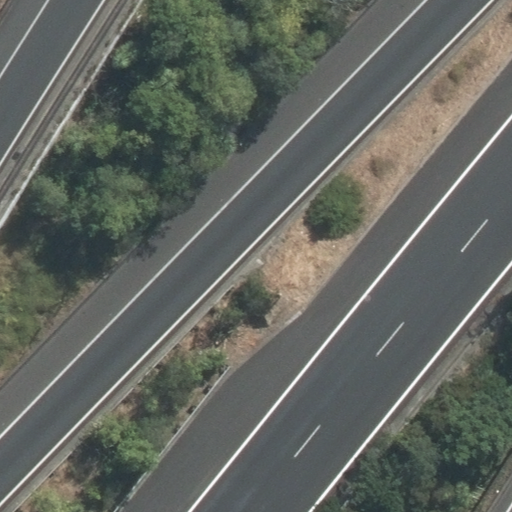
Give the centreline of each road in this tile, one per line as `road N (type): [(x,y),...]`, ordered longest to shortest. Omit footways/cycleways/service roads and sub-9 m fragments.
road 1 (motorway): [(0,461),(453,0)]
road 2 (motorway): [(239,511),(511,193)]
road 3 (motorway): [(0,130),(82,0)]
